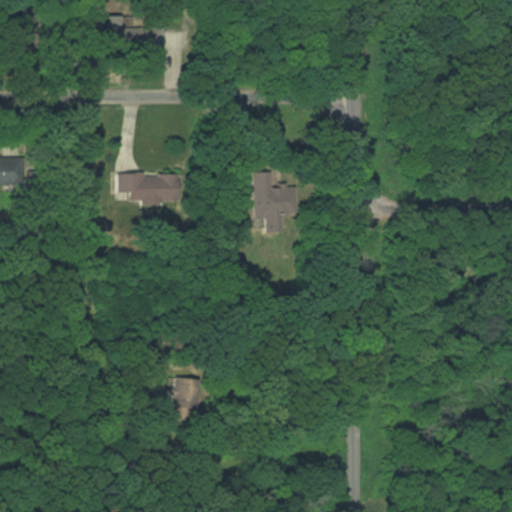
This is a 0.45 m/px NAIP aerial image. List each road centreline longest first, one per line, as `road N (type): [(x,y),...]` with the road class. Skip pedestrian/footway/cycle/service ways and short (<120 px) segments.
road 1 (residential): [(353,511),(353,0)]
road 2 (residential): [(354,96),(0,97)]
road 3 (residential): [(355,211),(511,211)]
